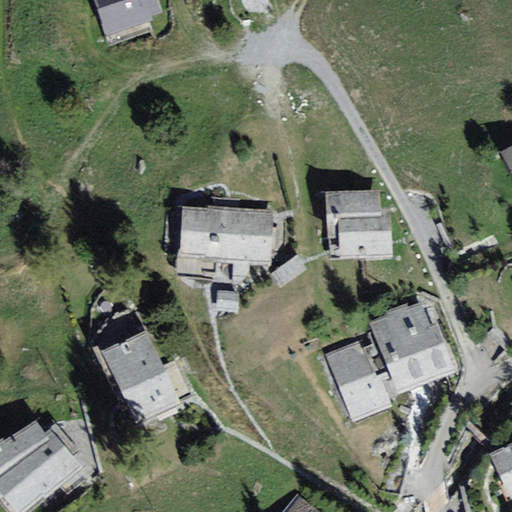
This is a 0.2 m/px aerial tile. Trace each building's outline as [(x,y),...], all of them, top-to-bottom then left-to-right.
[(86,0),(102,40),(151,26),(149,22),(159,18),(152,0),(86,0)] [(511,145),(496,154),(511,185),(511,145)] [(377,194),(320,194),(320,241),(326,241),(327,264),(388,263),(386,211),(377,211),(377,194)] [(277,214),(175,207),(171,262),(273,269),(277,214)] [(295,257),(267,275),(276,290),(305,272),(295,257)] [(221,293),(220,309),(236,310),(237,294),(221,293)] [(432,305),(418,300),(361,320),(371,345),(357,350),(354,344),(319,356),(346,425),(389,410),(386,399),(456,374),(432,305)] [(139,329),(90,351),(127,426),(176,408),(174,402),(188,397),(172,364),(158,370),(139,329)] [(31,424),(0,441),(0,507),(4,511),(27,511),(78,471),(71,463),(79,457),(52,427),(39,436),(31,424)] [(511,443),(485,455),(504,503),(511,499),(511,443)] [(313,511),(294,497),(283,511),(313,511)]
